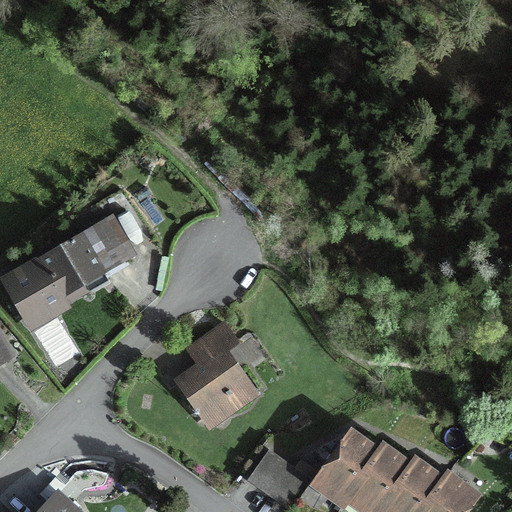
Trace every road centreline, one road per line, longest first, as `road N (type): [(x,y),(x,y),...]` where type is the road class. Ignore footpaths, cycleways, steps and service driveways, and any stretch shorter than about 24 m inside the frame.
road 1 (residential): [(71,428),(216,262)]
road 2 (residential): [(71,428),(203,511)]
